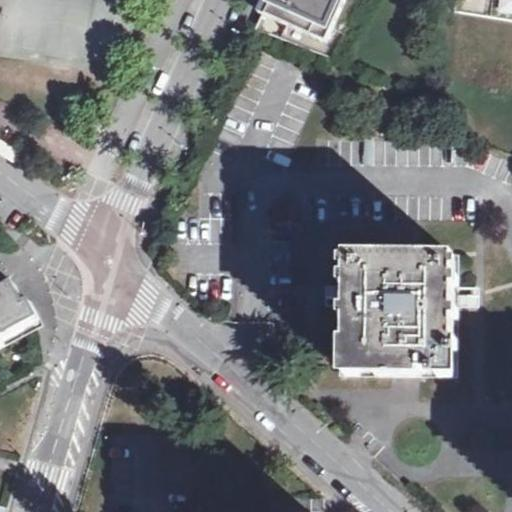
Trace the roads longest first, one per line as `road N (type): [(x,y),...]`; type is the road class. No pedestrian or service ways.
road 1 (residential): [(392,511),(115,260)]
road 2 (residential): [(115,260),(214,0)]
road 3 (residential): [(40,511),(115,260)]
road 4 (residential): [(115,260),(0,178)]
